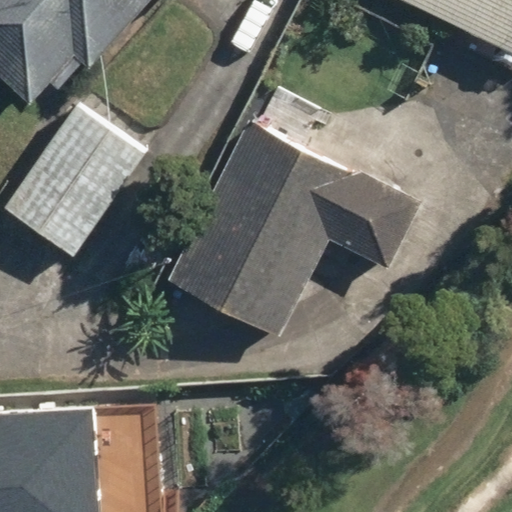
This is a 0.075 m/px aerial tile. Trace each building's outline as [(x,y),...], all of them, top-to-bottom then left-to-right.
[(0,0),(0,99),(15,115),(57,72),(75,89),(161,0),(0,0)] [(511,0),(377,0),(511,70),(511,0)] [(146,149),(70,100),(0,206),(0,212),(73,260),(146,149)] [(419,206),(247,115),(157,285),(273,347),(326,247),(382,277),(419,206)] [(0,415),(0,511),(110,511),(109,413),(0,415)]
